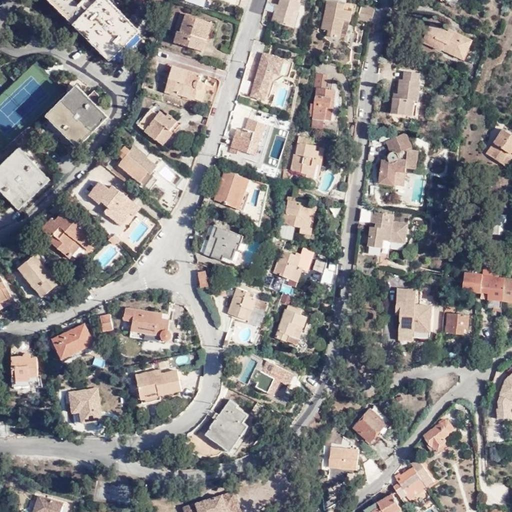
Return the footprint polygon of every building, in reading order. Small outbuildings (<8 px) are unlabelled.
[(138,33),(103,0),(54,0),(113,57),(138,33)] [(211,7),(187,0),(186,0),(181,17),(179,17),(176,27),(200,35),(203,24),(206,24),(211,7)] [(272,21),(294,28),(301,3),(297,2),(297,0),(280,0),(279,5),(276,14),(275,13),(272,21)] [(344,4),(328,1),(322,29),(329,30),(328,36),(340,38),(341,34),(344,20),(350,21),(352,12),(343,10),(344,4)] [(371,22),(375,8),(362,4),(358,18),(371,22)] [(350,21),(344,20),(341,34),(347,35),(350,21)] [(464,60),(473,40),(449,29),(447,32),(430,24),(422,41),(442,51),(442,49),(464,60)] [(294,63),(264,53),(251,96),(264,100),(270,81),(271,82),(274,73),(289,77),(294,63)] [(165,91),(202,102),(207,85),(203,84),(200,81),(202,75),(173,66),(165,91)] [(394,98),(392,114),(405,115),(407,100),(414,101),(418,102),(420,82),(419,82),(420,74),(405,72),(404,80),(400,79),(397,98),(394,98)] [(325,89),(327,75),(316,74),(314,87),(317,87),(315,104),(311,104),(309,116),(313,117),(313,118),(331,121),(335,90),(325,89)] [(80,89),(50,119),(75,145),(105,115),(80,89)] [(412,116),(414,101),(407,100),(405,115),(412,116)] [(163,145),(173,133),(170,131),(177,122),(168,114),(166,116),(161,112),(159,114),(152,109),(138,125),(163,145)] [(256,155),(266,124),(248,119),(245,129),(243,128),(241,133),(236,131),(234,139),(224,136),(222,144),(231,147),(229,152),(237,154),(238,150),(256,155)] [(511,134),(504,129),(487,154),(503,164),(510,153),(511,154),(511,153),(511,134)] [(389,155),(388,158),(389,160),(383,159),(380,182),(403,186),(406,168),(416,169),(418,151),(406,149),(412,147),(406,133),(386,141),(391,152),(389,155)] [(314,139),(299,136),(292,171),(303,173),(302,176),(318,179),(324,148),(317,147),(317,146),(313,145),(314,139)] [(125,147),(118,154),(124,159),(119,165),(140,182),(148,173),(151,175),(151,174),(157,166),(133,147),(130,151),(125,147)] [(22,152),(0,172),(0,189),(16,206),(47,177),(22,152)] [(510,153),(503,164),(506,166),(511,157),(511,154),(510,153)] [(246,191),(250,180),(225,171),(215,200),(239,209),(246,191)] [(148,173),(140,182),(146,187),(154,176),(151,174),(151,175),(148,173)] [(130,213),(137,204),(113,186),(110,190),(100,182),(89,196),(99,204),(101,201),(109,208),(105,213),(117,223),(126,211),(130,213)] [(301,228),(300,233),(310,235),(316,207),(306,206),(307,200),(297,198),(299,188),(294,186),(292,197),(288,196),(286,205),(285,205),(284,212),(283,212),(281,224),(301,228)] [(166,187),(153,205),(169,218),(179,203),(174,200),(177,196),(166,187)] [(246,191),(239,209),(244,210),(250,193),(246,191)] [(140,207),(137,204),(130,213),(134,216),(140,207)] [(98,240),(64,211),(55,221),(52,219),(42,229),(51,237),(48,240),(70,258),(82,245),(89,251),(98,240)] [(126,211),(117,223),(121,225),(130,213),(126,211)] [(373,212),(369,246),(382,248),(383,240),(405,243),(408,224),(393,222),(394,215),(373,212)] [(239,250),(244,236),(215,225),(204,254),(222,261),(224,256),(233,259),(236,250),(239,250)] [(115,234),(112,237),(118,242),(118,243),(121,241),(115,234)] [(118,242),(112,237),(109,240),(114,245),(118,242)] [(300,257),(282,250),(273,273),(291,279),(289,284),(296,287),(302,269),(308,271),(312,258),(301,254),(300,257)] [(355,254),(354,264),(363,265),(364,256),(355,254)] [(58,285),(35,255),(19,268),(42,297),(58,285)] [(77,276),(85,286),(93,280),(85,270),(77,276)] [(331,283),(334,272),(325,270),(322,281),(331,283)] [(205,272),(199,273),(202,287),(208,286),(205,272)] [(503,301),(505,279),(483,277),(483,274),(465,273),(463,291),(481,293),(481,298),(503,301)] [(11,296),(1,276),(0,276),(0,302),(11,296)] [(272,286),(274,278),(268,276),(265,284),(272,286)] [(511,279),(505,279),(503,301),(511,301),(511,279)] [(216,296),(226,297),(227,280),(216,280),(216,296)] [(253,294),(237,288),(228,316),(248,323),(254,306),(266,310),(268,303),(252,297),(253,294)] [(421,305),(421,290),(398,289),(396,314),(400,314),(399,339),(413,340),(413,337),(414,331),(430,332),(432,306),(421,305)] [(287,310),(286,310),(276,338),(297,345),(307,317),(301,315),(302,311),(288,306),(287,310)] [(163,314),(126,308),(124,320),(133,321),(131,337),(162,342),(162,339),(167,341),(170,340),(172,339),(172,335),(171,332),(169,330),(170,320),(162,319),(163,314)] [(469,316),(448,313),(446,332),(464,334),(464,328),(468,329),(469,316)] [(114,330),(110,315),(101,316),(104,331),(114,330)] [(56,338),(59,345),(56,346),(61,356),(78,348),(80,351),(95,344),(85,324),(56,338)] [(61,356),(62,359),(80,351),(78,348),(61,356)] [(23,356),(12,357),(13,376),(17,376),(17,381),(30,381),(30,377),(38,377),(38,376),(37,358),(31,358),(31,355),(28,353),(25,354),(23,356)] [(248,383),(271,395),(277,383),(273,381),(274,378),(289,386),(294,375),(267,360),(261,372),(255,369),(248,383)] [(156,375),(155,371),(136,375),(142,404),(161,400),(160,396),(182,391),(178,370),(161,373),(156,375)] [(17,376),(13,376),(14,387),(30,386),(30,388),(43,387),(41,376),(38,376),(38,377),(30,377),(30,381),(17,381),(17,376)] [(511,376),(507,381),(501,397),(500,403),(501,409),(499,409),(499,418),(510,418),(509,409),(511,408),(511,376)] [(231,452),(249,426),(244,423),(249,415),(237,407),(238,406),(230,400),(210,427),(211,427),(206,435),(231,452)] [(354,427),(370,442),(380,432),(383,435),(394,423),(382,412),(378,417),(370,410),(354,427)] [(448,421),(446,420),(425,435),(430,442),(426,444),(431,451),(435,449),(438,453),(457,438),(452,431),(454,430),(454,428),(448,421)] [(14,421),(6,421),(7,436),(15,436),(14,421)] [(359,450),(331,447),(329,467),(354,469),(357,469),(359,450)] [(418,459),(411,464),(413,467),(424,482),(427,487),(435,482),(418,459)] [(354,473),(354,469),(329,467),(327,467),(326,478),(343,480),(344,472),(354,473)] [(406,494),(409,499),(426,487),(423,482),(424,482),(413,467),(401,475),(397,470),(394,474),(394,475),(399,483),(407,494),(406,494)] [(232,483),(219,487),(221,494),(234,490),(232,483)] [(399,483),(394,487),(401,497),(406,494),(407,494),(399,483)] [(221,494),(219,487),(180,498),(183,511),(200,511),(224,505),(237,501),(234,490),(221,494)] [(43,511),(56,511),(61,498),(36,490),(31,506),(44,511),(43,511)] [(388,511),(399,506),(393,494),(364,510),(364,511),(388,511)] [(225,511),(238,509),(237,501),(224,505),(225,508),(225,511)]
